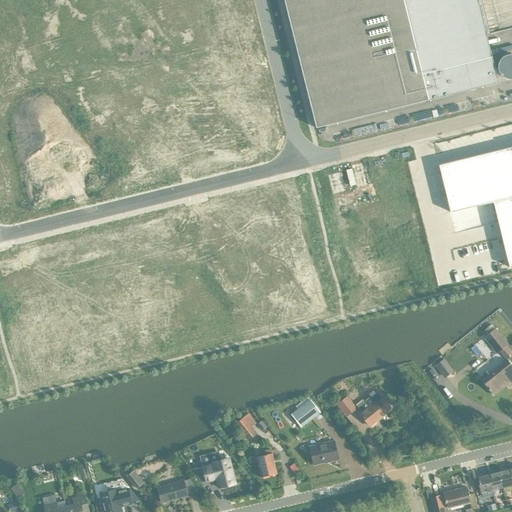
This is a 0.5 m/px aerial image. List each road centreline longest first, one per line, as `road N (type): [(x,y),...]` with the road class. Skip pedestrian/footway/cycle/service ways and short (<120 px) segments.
road 1 (unclassified): [(0,234),(301,161)]
road 2 (unclassified): [(301,161),(511,110)]
road 3 (unclassified): [(301,161),(261,0)]
road 4 (residential): [(246,511),(406,473)]
